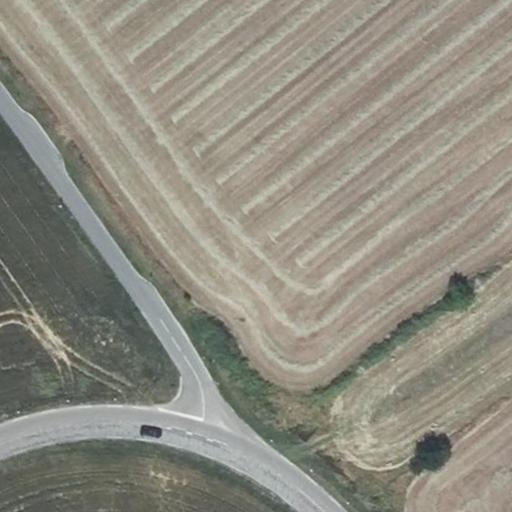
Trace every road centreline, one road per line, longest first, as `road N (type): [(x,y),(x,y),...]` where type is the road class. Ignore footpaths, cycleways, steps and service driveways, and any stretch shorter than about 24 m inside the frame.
road 1 (unclassified): [(204,440),(198,385),(180,353),(0,103)]
road 2 (secondary): [(0,443),(64,423),(114,422),(204,440)]
road 3 (secondary): [(204,440),(240,453),(320,511)]
